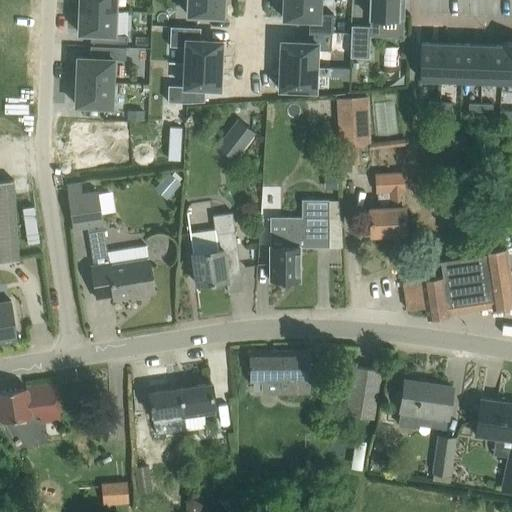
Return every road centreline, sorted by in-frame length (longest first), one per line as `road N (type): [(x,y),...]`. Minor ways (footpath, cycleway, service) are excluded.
road 1 (tertiary): [(68,357),(296,329),(433,336),(511,351)]
road 2 (residential): [(68,357),(40,159),(47,0)]
